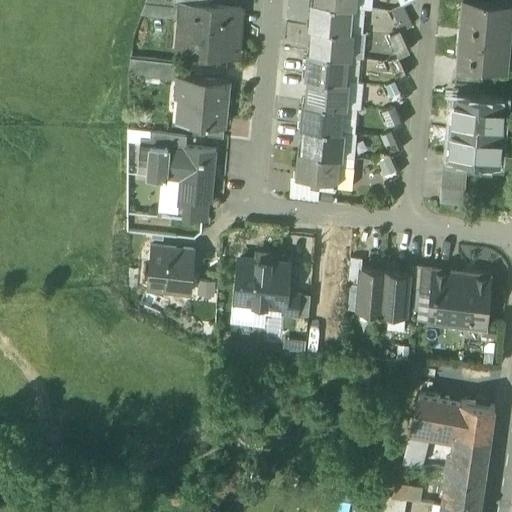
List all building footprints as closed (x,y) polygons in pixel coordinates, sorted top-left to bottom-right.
[(148,0),(145,8),(174,11),(175,0),(148,0)] [(511,0),(462,0),(457,60),(481,62),(507,65),(511,0)] [(314,3),(311,3),(309,29),(312,29),(351,32),(353,7),(314,3)] [(402,4),(391,10),(400,30),(401,32),(412,26),(403,6),(402,4)] [(241,13),(182,8),(178,55),(237,60),(241,13)] [(351,32),(312,29),(310,54),(348,58),(351,58),(354,32),(351,32)] [(400,30),(389,35),(398,55),(399,57),(410,51),(401,32),(400,30)] [(310,54),(307,54),(305,79),(308,80),(346,83),(348,58),(310,54)] [(398,55),(386,61),(396,81),(397,82),(408,77),(399,57),(398,55)] [(481,62),(457,60),(454,94),(478,96),(481,62)] [(229,84),(177,80),(175,103),(179,104),(177,126),(186,127),(186,128),(224,132),(229,84)] [(346,83),(308,80),(305,105),(344,108),(347,109),(349,83),(346,83)] [(396,81),(384,86),(394,106),(394,108),(406,102),(397,82),(396,81)] [(478,96),(454,94),(449,156),(467,157),(499,160),(504,98),(478,96)] [(305,105),(302,105),(300,130),(303,131),(342,134),(344,108),(305,105)] [(394,108),(394,106),(382,112),(391,132),(392,133),(404,128),(394,108)] [(177,126),(173,125),(171,139),(187,140),(223,143),(224,132),(186,128),(186,127),(177,126)] [(342,134),(303,131),(301,156),(340,159),(343,159),(345,134),(342,134)] [(391,132),(380,137),(389,157),(390,159),(401,153),(392,133),(391,132)] [(168,139),(168,138),(151,137),(150,144),(140,143),(140,149),(139,149),(138,168),(148,169),(147,181),(149,181),(166,182),(167,178),(182,180),(180,202),(179,202),(178,209),(184,210),(203,211),(204,207),(211,207),(211,204),(210,204),(212,189),(211,189),(213,169),(215,169),(216,155),(186,152),(187,140),(171,139),(168,139)] [(449,156),(444,155),(441,190),(464,192),(467,157),(449,156)] [(301,156),(298,156),(296,182),(311,183),(311,186),(319,187),(320,184),(337,185),(340,159),(301,156)] [(389,157),(378,162),(388,184),(399,179),(390,159),(389,157)] [(464,192),(441,190),(440,204),(463,206),(464,192)] [(203,211),(184,210),(183,224),(206,226),(207,212),(203,211)] [(194,255),(151,252),(148,288),(165,290),(165,294),(191,296),(194,255)] [(288,267),(240,263),(236,304),(285,308),(288,267)] [(362,264),(351,263),(348,287),(360,288),(361,272),(362,264)] [(386,266),(378,265),(377,272),(377,274),(385,274),(386,266)] [(394,266),(386,266),(385,274),(394,275),(394,274),(394,266)] [(423,269),(410,268),(409,275),(408,291),(420,293),(423,269)] [(420,293),(420,295),(432,295),(434,270),(423,269),(420,293)] [(448,271),(434,270),(432,295),(446,295),(448,271)] [(490,274),(448,271),(446,295),(432,295),(429,324),(485,328),(490,274)] [(361,272),(360,288),(358,315),(375,316),(382,317),(385,274),(377,274),(361,272)] [(409,275),(394,274),(394,275),(385,274),(382,317),(388,317),(405,319),(408,291),(409,275)] [(303,298),(301,318),(309,318),(311,298),(303,298)] [(419,397),(412,427),(431,430),(449,433),(449,434),(456,435),(460,403),(419,397)] [(495,409),(460,403),(456,435),(450,471),(485,476),(494,415),(495,409)] [(412,427),(402,464),(416,468),(421,469),(431,430),(412,427)] [(392,500),(392,501),(407,503),(433,507),(435,494),(409,490),(416,468),(402,464),(392,500)] [(479,511),(485,476),(450,471),(445,509),(467,511),(479,511)] [(392,500),(385,499),(382,511),(404,511),(407,503),(392,501),(392,500)]
